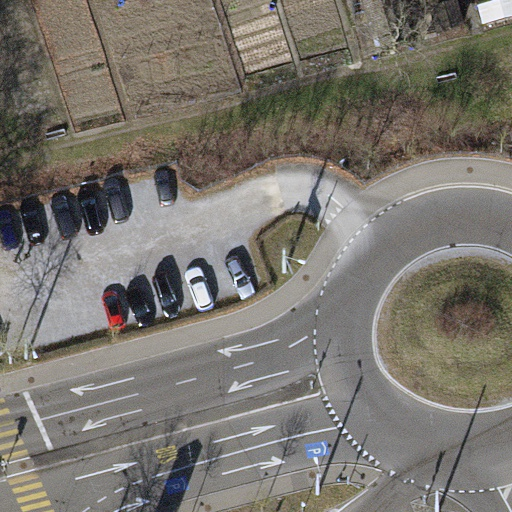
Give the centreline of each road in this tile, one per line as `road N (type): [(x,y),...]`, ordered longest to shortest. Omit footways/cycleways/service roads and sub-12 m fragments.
road 1 (track): [(511,36),(0,169)]
road 2 (unclassified): [(0,472),(368,376)]
road 3 (unclassified): [(511,230),(462,221),(398,247),(362,307),(359,342),(368,376)]
road 4 (unclassified): [(368,376),(381,400),(423,433),(458,443),(511,435)]
